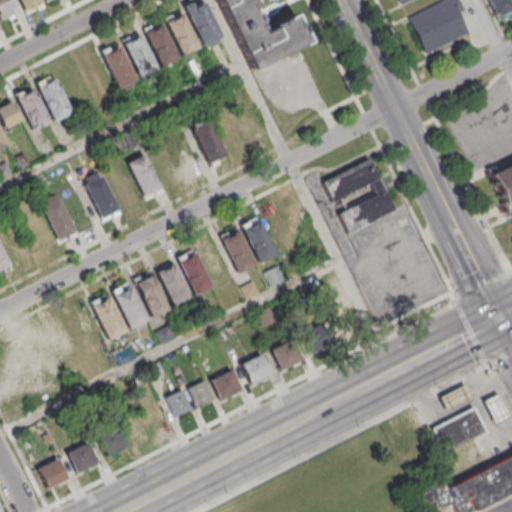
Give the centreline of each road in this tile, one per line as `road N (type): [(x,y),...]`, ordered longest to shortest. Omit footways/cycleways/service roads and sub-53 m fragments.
road 1 (residential): [(511,49),(0,310)]
road 2 (tertiary): [(501,319),(397,108)]
road 3 (trunk): [(320,411),(123,511)]
road 4 (residential): [(125,0),(0,64)]
road 5 (tertiary): [(397,108),(341,0)]
